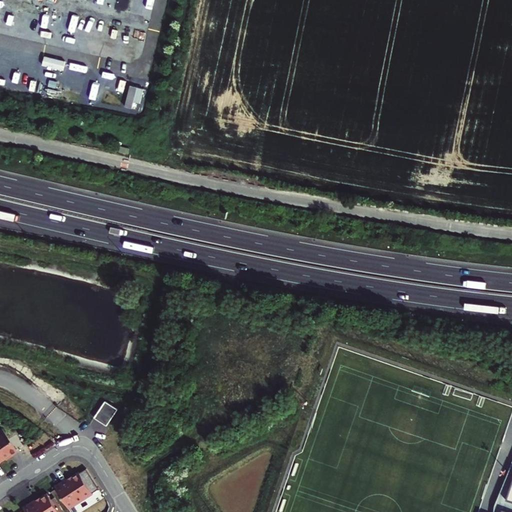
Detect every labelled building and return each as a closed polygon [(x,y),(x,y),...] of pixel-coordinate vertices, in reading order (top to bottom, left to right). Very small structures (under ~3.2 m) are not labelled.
[(49,50),(47,59),(59,61),(61,52),(49,50)] [(118,409),(105,401),(95,418),(107,427),(118,409)] [(0,430),(0,460),(4,457),(9,454),(11,456),(17,452),(2,429),(0,430)] [(54,485),(67,506),(91,491),(79,472),(67,480),(66,478),(54,485)] [(21,504),(26,511),(54,511),(58,510),(46,491),(34,499),(33,497),(21,504)]
